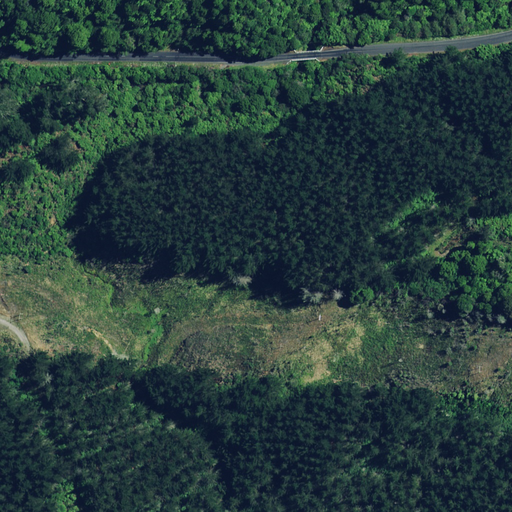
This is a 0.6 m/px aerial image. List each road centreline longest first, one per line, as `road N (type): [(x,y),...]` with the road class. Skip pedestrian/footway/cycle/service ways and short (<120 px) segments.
road 1 (tertiary): [(0,42),(57,53),(263,54),(511,33)]
road 2 (track): [(0,315),(26,328),(51,384),(83,511)]
road 3 (track): [(511,194),(462,203),(434,222),(461,242),(511,244)]
